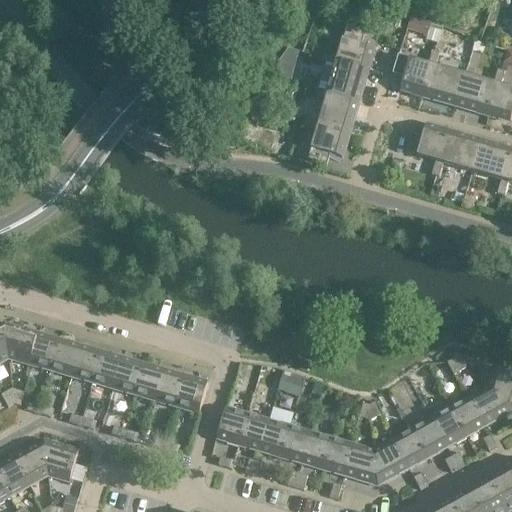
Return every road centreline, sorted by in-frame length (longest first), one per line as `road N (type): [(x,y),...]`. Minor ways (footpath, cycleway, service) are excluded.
road 1 (residential): [(188,494),(219,369),(0,305)]
road 2 (tertiary): [(73,180),(164,69),(261,0)]
